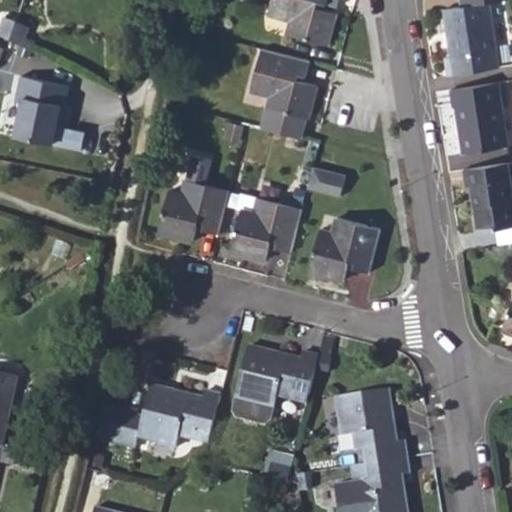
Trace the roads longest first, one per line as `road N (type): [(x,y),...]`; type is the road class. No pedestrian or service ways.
road 1 (residential): [(446,327),(394,0)]
road 2 (residential): [(446,327),(413,330),(217,288),(188,314)]
road 3 (residential): [(476,511),(461,373)]
